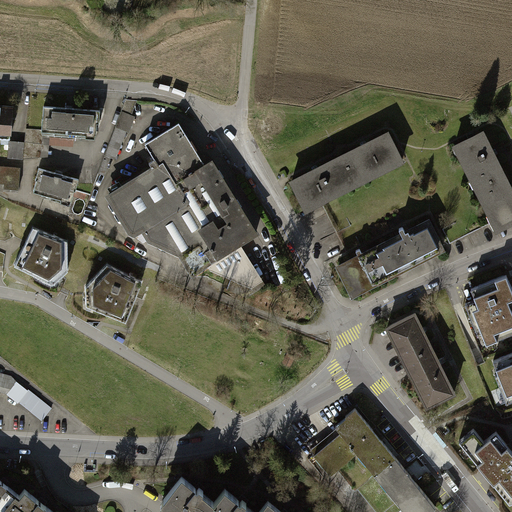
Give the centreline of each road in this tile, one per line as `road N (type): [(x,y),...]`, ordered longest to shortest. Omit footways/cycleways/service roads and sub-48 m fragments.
road 1 (residential): [(242,433),(219,411),(34,299),(0,292)]
road 2 (tertiary): [(0,444),(154,451),(242,433)]
road 3 (residential): [(225,124),(198,101),(159,89),(0,77)]
road 4 (residential): [(339,325),(225,124)]
road 5 (residential): [(511,246),(339,325)]
road 6 (tertiary): [(360,364),(479,511)]
road 7 (tertiary): [(242,433),(360,364)]
road 8 (unclassified): [(225,124),(242,103),(252,0)]
